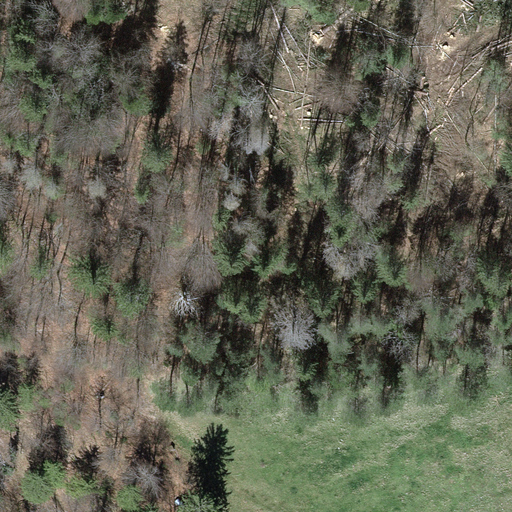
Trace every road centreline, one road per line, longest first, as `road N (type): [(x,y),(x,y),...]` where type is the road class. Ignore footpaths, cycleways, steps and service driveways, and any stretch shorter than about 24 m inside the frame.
road 1 (track): [(511,29),(294,107),(209,120),(97,102),(54,86),(0,49)]
road 2 (track): [(0,113),(70,259),(145,378),(198,444),(282,511)]
